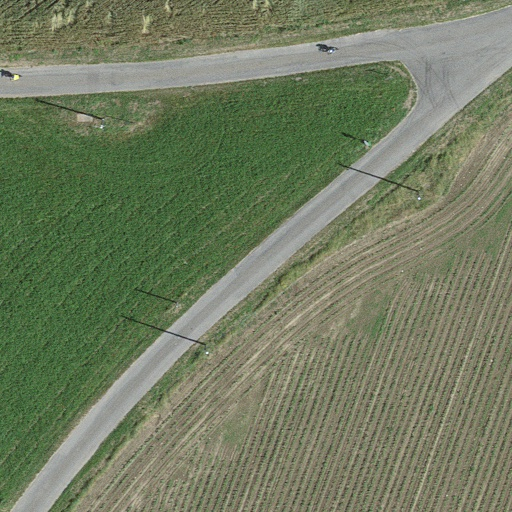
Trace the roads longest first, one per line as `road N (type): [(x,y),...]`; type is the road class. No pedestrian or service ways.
road 1 (unclassified): [(32,511),(88,434),(221,298),(511,48)]
road 2 (unclassified): [(511,22),(485,33),(211,70),(0,80)]
